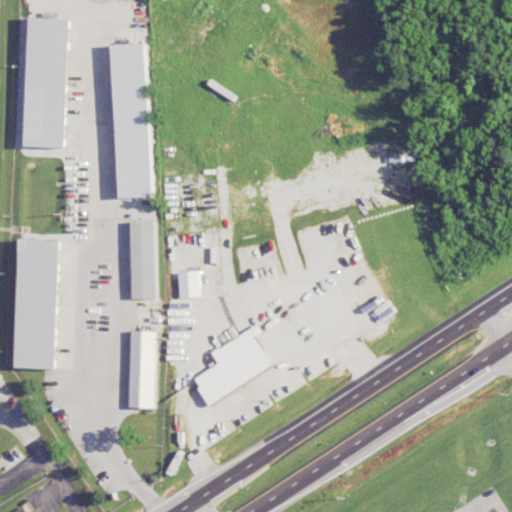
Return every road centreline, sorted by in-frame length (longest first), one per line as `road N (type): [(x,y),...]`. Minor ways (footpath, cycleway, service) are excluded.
road 1 (primary): [(511,288),(175,511)]
road 2 (primary): [(250,511),(511,340)]
